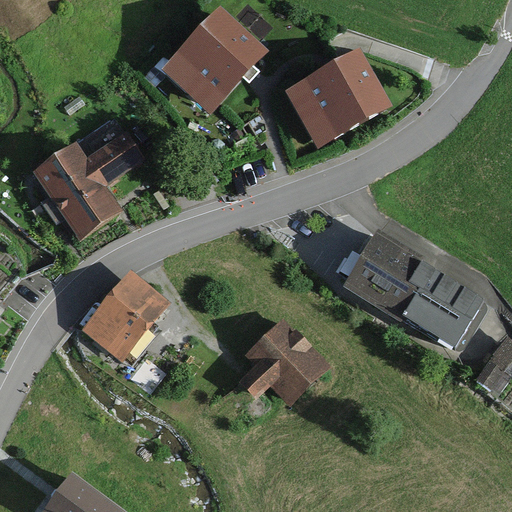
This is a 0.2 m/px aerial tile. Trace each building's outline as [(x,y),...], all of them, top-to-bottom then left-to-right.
[(271,59),(223,12),(163,74),(212,121),(253,78),(271,59)] [(397,110),(368,49),(334,65),(290,86),(319,147),(397,110)] [(123,139),(120,141),(109,125),(32,178),(80,247),(121,219),(103,194),(142,167),(123,139)] [(383,231),(349,291),(440,344),(469,294),(427,269),(433,260),(383,231)] [(125,363),(173,308),(132,273),(84,328),(125,363)] [(493,329),(506,308),(475,289),(462,310),(493,329)] [(258,369),(242,385),(259,402),(275,386),(295,407),(334,370),(285,321),(247,359),(258,369)] [(511,381),(511,340),(510,339),(477,384),(499,400),(511,381)] [(125,511),(71,473),(55,496),(42,511),(125,511)]
